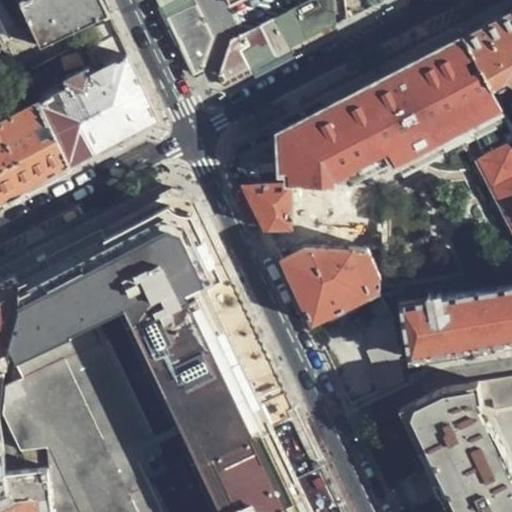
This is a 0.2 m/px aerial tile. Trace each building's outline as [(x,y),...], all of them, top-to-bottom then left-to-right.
[(79,27),(108,14),(101,0),(25,0),(20,3),(41,46),(79,27)] [(194,0),(157,0),(193,73),(201,69),(213,37),(194,0)] [(221,84),(334,25),(331,0),(306,0),(229,40),(217,74),(221,84)] [(511,10),(487,24),(464,36),(508,117),(511,124),(511,10)] [(83,34),(111,20),(108,14),(79,27),(83,34)] [(89,47),(117,32),(111,20),(83,34),(89,47)] [(139,77),(117,32),(89,47),(86,49),(94,65),(102,61),(105,67),(92,74),(88,67),(66,79),(69,86),(39,102),(69,165),(158,117),(139,77)] [(272,184),(373,188),(508,117),(464,36),(391,75),(274,137),(272,184)] [(1,46),(0,46),(0,77),(16,75),(1,46)] [(0,201),(17,193),(69,165),(39,102),(0,123),(0,201)] [(235,160),(245,184),(272,184),(274,137),(236,155),(235,160)] [(264,221),(267,229),(294,229),(275,189),(272,184),(245,184),(264,221)] [(326,249),(354,250),(367,250),(379,250),(379,236),(375,232),(373,188),(272,184),(275,189),(288,189),(308,229),(325,230),(326,249)] [(0,418),(28,465),(5,469),(8,493),(0,494),(0,511),(346,511),(303,420),(190,195),(169,191),(99,230),(104,240),(79,253),(52,266),(43,259),(13,274),(16,281),(7,343),(15,358),(11,361),(19,378),(2,387),(0,399),(0,418)] [(297,292),(312,323),(335,312),(339,318),(359,310),(356,303),(382,292),(381,279),(367,250),(354,250),(353,254),(311,253),(281,259),(297,292)] [(0,281),(0,372),(2,372),(7,343),(16,281),(13,274),(0,281)] [(511,281),(439,295),(437,291),(424,294),(424,297),(396,302),(406,356),(511,337),(511,281)] [(373,377),(379,390),(402,380),(382,299),(372,303),(378,318),(366,323),(370,336),(367,338),(371,349),(368,351),(375,362),(371,364),(376,375),(373,377)] [(511,511),(511,478),(473,400),(492,397),(494,404),(511,401),(511,373),(443,385),(407,403),(439,470),(459,511),(511,511)]
